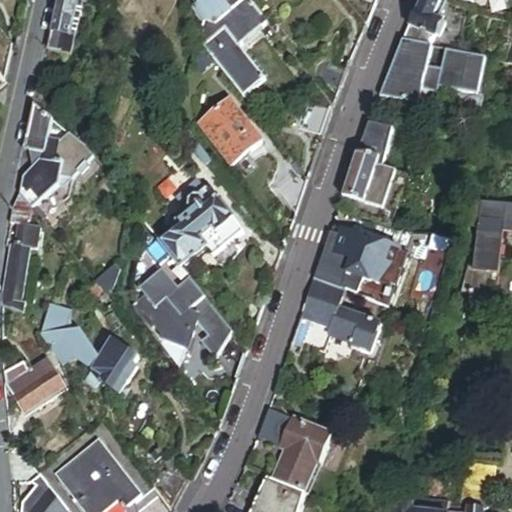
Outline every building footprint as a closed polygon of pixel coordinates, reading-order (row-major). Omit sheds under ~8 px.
[(60,0),(50,51),(73,56),(84,0),(60,0)] [(266,27),(244,0),(196,0),(187,7),(203,28),(197,44),(241,99),(261,82),(236,51),(266,27)] [(435,38),(438,38),(443,24),(436,22),(443,4),(441,3),(442,0),(423,0),(406,41),(433,48),(435,38)] [(0,88),(1,90),(12,56),(0,40),(0,88)] [(433,48),(406,41),(400,70),(395,69),(392,82),(390,81),(384,98),(423,106),(426,91),(441,95),(442,89),(482,97),(490,60),(450,52),(446,71),(432,69),(436,49),(433,48)] [(316,81),(342,91),(348,76),(322,66),(316,81)] [(302,113),(324,138),(333,112),(312,85),(302,113)] [(251,128),(249,130),(229,105),(200,129),(234,171),(263,147),(253,136),(256,133),(251,128)] [(46,156),(48,149),(49,145),(54,125),(36,108),(25,152),(39,155),(46,156)] [(381,166),(388,168),(397,131),(373,125),(361,155),(383,159),(381,166)] [(200,164),(206,159),(186,135),(181,139),(200,164)] [(49,145),(48,149),(58,152),(56,169),(62,172),(60,184),(72,186),(94,165),(81,150),(70,139),(61,147),(49,145)] [(34,214),(58,192),(60,184),(62,172),(56,169),(58,152),(48,149),(46,156),(39,155),(36,169),(22,182),(19,197),(34,214)] [(271,183),(296,215),(309,182),(286,154),(275,164),(282,173),(271,183)] [(345,199),(389,212),(402,172),(388,168),(381,166),(383,159),(361,155),(356,168),(345,199)] [(206,248),(214,257),(244,233),(220,203),(223,201),(221,198),(218,200),(210,190),(205,191),(196,180),(175,197),(183,206),(179,210),(179,216),(184,223),(180,227),(185,233),(181,236),(179,235),(164,248),(181,269),(197,256),(206,248)] [(19,306),(23,307),(41,222),(34,214),(19,197),(13,226),(21,228),(17,250),(29,252),(19,306)] [(511,207),(471,203),(470,230),(479,230),(477,250),(473,249),(461,297),(477,298),(477,296),(494,297),(496,275),(503,276),(507,233),(511,233),(511,207)] [(262,266),(273,280),(283,252),(270,236),(252,252),(262,266)] [(217,261),(214,257),(206,248),(197,256),(207,269),(217,261)] [(23,307),(19,306),(29,252),(17,250),(14,250),(3,309),(22,317),(23,307)] [(324,284),(345,291),(356,261),(327,250),(316,281),(324,284)] [(108,299),(118,273),(114,269),(95,285),(108,299)] [(231,330),(188,278),(176,288),(160,269),(137,288),(141,293),(128,303),(147,325),(149,323),(154,329),(182,340),(188,324),(184,319),(190,314),(201,327),(194,333),(215,358),(231,330)] [(316,308),(324,284),(316,281),(308,305),(316,308)] [(345,291),(324,284),(316,308),(308,305),(302,319),(333,330),(330,337),(354,346),(354,348),(373,355),(384,326),(342,310),(348,293),(345,291)] [(104,303),(108,299),(95,285),(82,296),(89,303),(97,295),(104,303)] [(97,363),(81,339),(71,339),(70,329),(72,319),(51,313),(42,343),(64,372),(74,364),(90,375),(97,363)] [(125,391),(137,371),(132,368),(136,360),(108,343),(97,363),(90,375),(83,388),(95,396),(99,390),(119,403),(125,391)] [(8,397),(26,423),(65,393),(47,368),(22,386),(14,377),(6,383),(8,397)] [(119,403),(124,405),(131,395),(125,391),(119,403)] [(276,484),(308,498),(332,440),(293,423),(281,452),(289,455),(276,484)] [(122,511),(129,511),(144,500),(98,444),(51,482),(76,511),(112,511),(118,507),(122,511)] [(499,465),(469,461),(463,504),(493,508),(499,465)] [(172,511),(174,511),(190,485),(172,462),(156,491),(172,511)] [(301,511),(308,498),(276,484),(268,481),(259,505),(255,511),(301,511)] [(60,511),(39,488),(20,510),(21,511),(60,511)]
